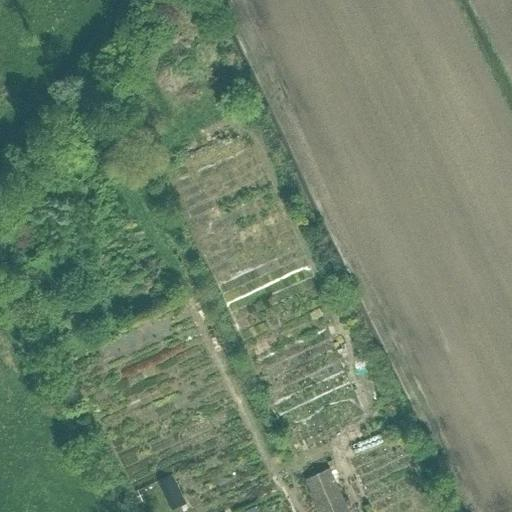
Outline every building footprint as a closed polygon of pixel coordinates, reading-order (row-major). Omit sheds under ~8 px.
[(278,404),(279,403),(287,423),(360,394),(341,348),(335,333),(262,363),(278,404)] [(369,453),(383,447),(379,435),(364,441),(369,453)] [(306,479),(320,511),(349,511),(350,511),(331,468),(306,479)] [(414,499),(417,505),(403,511),(441,511),(431,491),(414,499)] [(387,510),(407,502),(403,493),(384,501),(387,510)]
